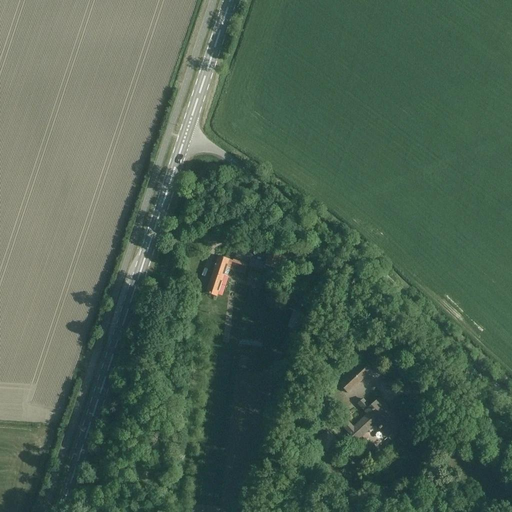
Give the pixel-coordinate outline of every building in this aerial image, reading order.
[(269,252),(264,265),(276,269),(281,256),(269,252)] [(215,298),(228,262),(217,258),(204,294),(215,298)] [(294,291),(289,308),(295,310),(289,327),(305,332),(316,298),(294,291)] [(363,363),(339,387),(347,396),(371,372),(363,363)] [(386,440),(400,427),(387,413),(389,412),(378,401),(364,414),(367,417),(348,435),(355,443),(373,426),(386,440)]
